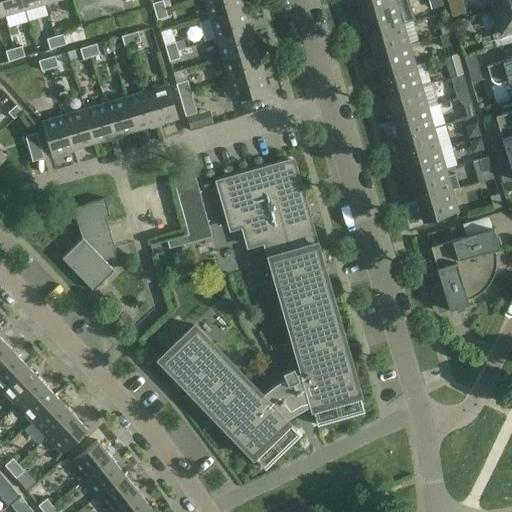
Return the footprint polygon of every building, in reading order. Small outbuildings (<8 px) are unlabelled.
[(0,0),(0,4),(3,16),(24,10),(21,0),(0,0)] [(21,0),(24,10),(45,4),(43,0),(21,0)] [(152,3),(154,12),(165,9),(162,0),(152,3)] [(204,0),(209,18),(243,8),(240,0),(204,0)] [(357,0),(361,13),(405,0),(357,0)] [(407,0),(405,0),(361,13),(368,34),(402,24),(414,20),(407,0)] [(461,0),(446,0),(451,16),(465,12),(461,0)] [(511,0),(491,0),(494,10),(511,4),(511,0)] [(501,32),(493,34),(496,47),(511,42),(511,4),(494,10),(501,32)] [(249,28),(243,8),(209,18),(216,39),(251,28),(249,28)] [(165,9),(154,12),(157,20),(167,17),(165,9)] [(438,22),(442,34),(450,32),(447,19),(438,22)] [(402,24),(368,34),(374,54),(408,44),(402,24)] [(251,29),(251,28),(216,39),(222,60),(255,50),(250,30),(251,29)] [(137,32),(129,34),(132,45),(141,42),(137,32)] [(443,47),(454,44),(450,32),(442,34),(439,35),(443,47)] [(63,34),(54,36),(58,47),(66,44),(63,34)] [(129,34),(121,36),(124,47),(132,45),(129,34)] [(493,34),(482,37),(486,50),(496,47),(493,34)] [(46,39),(49,49),(58,47),(54,36),(46,39)] [(164,45),(166,53),(177,50),(175,42),(164,45)] [(96,44),(88,46),(91,57),(99,54),(96,44)] [(408,44),(374,54),(380,75),(414,65),(408,44)] [(21,46),(13,48),(16,59),(24,57),(21,46)] [(88,46),(79,49),(83,59),(91,57),(88,46)] [(16,59),(13,48),(5,51),(8,62),(16,59)] [(177,50),(166,53),(169,61),(179,58),(177,50)] [(261,70),(255,50),(222,60),(228,80),(263,70),(263,69),(261,70)] [(457,53),(444,56),(448,68),(450,78),(463,74),(460,64),(457,53)] [(482,80),(475,54),(464,57),(472,83),(482,80)] [(54,56),(46,58),(49,69),(58,67),(54,56)] [(46,58),(38,61),(41,71),(49,69),(46,58)] [(511,58),(486,66),(490,79),(492,81),(493,82),(494,83),(497,84),(499,84),(504,82),(509,98),(497,102),(497,103),(511,98),(511,58)] [(414,65),(380,75),(386,96),(420,86),(414,65)] [(263,70),(228,80),(234,102),(268,92),(262,71),(263,70)] [(463,74),(450,78),(453,88),(466,84),(463,74)] [(175,84),(178,92),(189,88),(187,80),(175,84)] [(167,85),(146,91),(156,127),(157,126),(156,125),(177,119),(167,85)] [(427,107),(420,86),(386,96),(392,117),(427,107)] [(197,113),(189,88),(178,92),(185,116),(197,113)] [(146,91),(125,97),(135,131),(155,125),(156,127),(146,91)] [(104,103),(115,139),(115,137),(135,131),(125,97),(104,103)] [(114,139),(115,139),(104,103),(84,109),(94,143),(114,137),(114,139)] [(464,106),(467,117),(475,115),(472,104),(464,106)] [(22,111),(16,105),(8,112),(14,119),(22,111)] [(398,138),(433,128),(427,107),(392,117),(398,138)] [(84,109),(63,115),(73,151),(74,151),(73,149),(94,143),(84,109)] [(511,111),(495,116),(502,120),(511,125),(511,111)] [(63,115),(41,122),(51,156),(72,149),(73,151),(63,115)] [(511,125),(502,120),(495,116),(511,174),(511,125)] [(467,139),(479,135),(476,123),(463,126),(467,139)] [(439,148),(433,128),(398,138),(404,159),(439,148)] [(44,158),(36,133),(25,137),(25,136),(32,161),(44,158)] [(480,138),(468,141),(472,153),(483,150),(480,138)] [(445,169),(439,148),(404,159),(410,179),(445,169)] [(479,159),(482,172),(491,169),(487,157),(479,159)] [(264,241),(269,257),(316,243),(292,160),(217,182),(231,228),(242,225),(248,246),(264,241)] [(447,176),(445,169),(410,179),(417,200),(451,190),(459,188),(455,174),(447,176)] [(190,242),(212,236),(198,187),(177,193),(190,242)] [(451,190),(417,200),(423,222),(457,212),(451,190)] [(489,196),(493,209),(502,206),(498,194),(489,196)] [(115,250),(108,226),(105,216),(109,215),(105,198),(73,208),(82,238),(62,258),(93,290),(113,270),(103,259),(114,249),(114,250),(115,250)] [(430,247),(491,280),(494,274),(495,270),(495,266),(496,262),(496,258),(495,254),(494,250),(499,248),(493,229),(495,229),(494,228),(430,247)] [(364,412),(326,278),(316,243),(269,257),(302,372),(296,374),(293,368),(282,372),(285,378),(277,383),(269,389),(261,395),(194,325),(159,359),(265,469),(300,435),(285,420),(311,404),(317,426),(364,412)] [(430,247),(436,265),(449,311),(450,311),(450,309),(469,304),(467,299),(471,298),(475,296),(478,294),(482,291),(485,288),(488,285),(491,280),(430,247)] [(152,272),(169,316),(197,306),(193,295),(208,289),(201,273),(188,278),(181,261),(152,272)] [(0,361),(13,349),(11,350),(0,337),(0,361)] [(13,349),(0,361),(0,389),(1,390),(27,366),(12,351),(13,349)] [(1,390),(16,406),(43,380),(42,380),(41,381),(27,366),(1,390)] [(43,381),(43,380),(16,406),(31,421),(56,397),(42,382),(43,381)] [(31,421),(46,437),(72,412),(72,411),(71,412),(56,397),(31,421)] [(72,412),(46,437),(61,453),(87,429),(72,413),(73,412),(72,412)] [(83,480),(112,457),(112,456),(110,457),(97,440),(69,462),(83,480)] [(112,457),(83,480),(97,497),(124,475),(111,458),(113,457),(112,457)] [(4,465),(9,472),(18,465),(12,458),(4,465)] [(23,471),(18,465),(9,472),(15,478),(23,471)] [(124,475),(97,497),(108,511),(112,511),(139,491),(139,490),(137,491),(124,475)] [(0,486),(13,503),(21,497),(9,483),(5,478),(0,482),(0,486)] [(139,491),(112,511),(148,511),(152,509),(138,492),(140,491),(139,491)] [(12,504),(18,511),(33,511),(29,507),(21,497),(13,503),(12,504)] [(38,505),(42,511),(52,505),(46,498),(38,505)]
